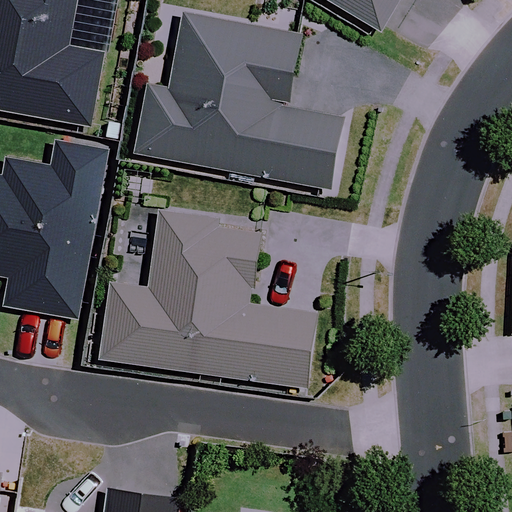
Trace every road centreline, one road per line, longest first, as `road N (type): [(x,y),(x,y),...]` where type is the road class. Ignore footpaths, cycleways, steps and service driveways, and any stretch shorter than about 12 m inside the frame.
road 1 (residential): [(0,379),(65,395),(424,436)]
road 2 (residential): [(424,436),(419,320),(428,230),(464,127),(511,67)]
